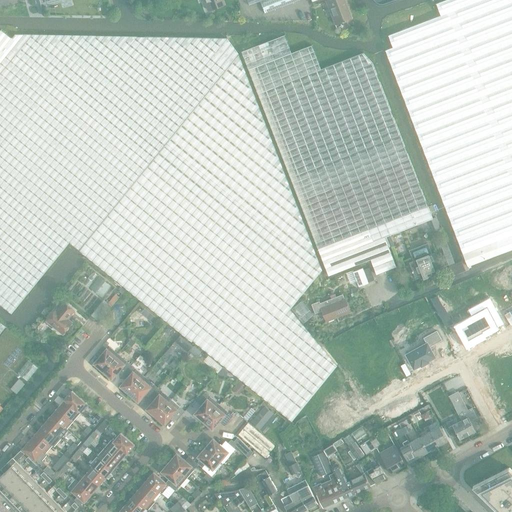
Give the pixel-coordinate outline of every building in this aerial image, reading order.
[(203,0),(207,10),(223,4),(221,0),(203,0)] [(260,1),(264,13),(297,0),(246,0),(248,5),(260,1)] [(350,18),(343,0),(325,0),(334,24),(350,18)] [(511,0),(447,0),(436,5),(440,17),(388,37),(393,49),(385,52),(392,70),(404,99),(443,204),(458,243),(511,221),(511,0)] [(0,51),(11,38),(1,30),(0,31),(0,51)] [(0,304),(11,313),(69,242),(88,257),(126,288),(140,299),(246,385),(291,422),(337,366),(320,345),(290,309),(322,270),(246,75),(238,55),(227,39),(14,35),(13,36),(11,38),(0,51),(0,304)] [(344,61),(324,68),(321,69),(311,46),(291,53),(284,35),(241,52),(318,249),(369,229),(374,242),(385,238),(433,219),(405,145),(372,57),(363,53),(344,61)] [(467,267),(511,249),(511,221),(458,243),(467,267)] [(396,267),(385,238),(374,242),(369,229),(318,249),(328,276),(370,260),(376,275),(396,267)] [(414,260),(409,262),(410,265),(411,267),(415,279),(420,277),(421,279),(430,276),(429,275),(437,272),(436,270),(441,268),(439,263),(436,253),(430,255),(428,249),(427,245),(411,251),(412,255),(413,257),(414,260)] [(452,256),(446,258),(449,265),(455,263),(452,256)] [(352,271),(346,273),(349,280),(352,281),(356,279),(356,281),(359,287),(368,283),(368,282),(363,270),(362,268),(353,272),(352,271)] [(94,272),(89,279),(92,281),(97,275),(94,272)] [(99,276),(90,288),(102,298),(112,286),(99,276)] [(99,321),(112,306),(119,297),(115,294),(107,303),(103,300),(91,315),(99,321)] [(350,312),(345,299),(344,299),(342,294),(320,303),(319,301),(311,304),(315,314),(322,310),(326,321),(350,312)] [(442,319),(448,316),(444,308),(438,296),(431,300),(442,319)] [(302,301),(292,309),(304,324),(314,316),(302,301)] [(481,307),(484,314),(466,323),(465,323),(463,325),(460,327),(468,343),(480,337),(479,335),(493,328),(488,318),(494,315),(488,303),(481,307)] [(74,311),(65,304),(58,311),(57,310),(46,322),(48,323),(47,326),(51,329),(53,328),(62,335),(72,323),(67,319),(74,311)] [(151,313),(147,318),(153,323),(157,318),(151,313)] [(411,352),(407,354),(414,368),(418,366),(421,364),(422,366),(429,362),(428,360),(435,357),(430,347),(442,340),(437,330),(424,338),(426,343),(411,352)] [(180,335),(174,343),(178,346),(184,338),(180,335)] [(101,356),(94,364),(103,371),(118,354),(105,343),(96,352),(101,356)] [(171,346),(165,354),(167,356),(173,350),(172,348),(172,347),(171,346)] [(190,351),(197,357),(201,352),(194,346),(190,351)] [(113,380),(119,372),(123,375),(131,365),(118,354),(103,371),(113,380)] [(209,355),(204,361),(218,373),(222,367),(209,355)] [(28,359),(17,372),(27,381),(38,367),(28,359)] [(174,360),(170,365),(174,368),(178,364),(174,360)] [(120,386),(121,387),(129,394),(144,377),(131,365),(123,375),(127,378),(120,386)] [(139,403),(146,395),(149,398),(157,388),(144,377),(129,394),(139,403)] [(19,379),(11,389),(16,394),(25,384),(19,379)] [(246,387),(239,382),(233,389),(239,395),(246,387)] [(153,401),(146,409),(156,417),(171,400),(157,388),(149,398),(153,401)] [(80,413),(80,414),(88,405),(71,391),(64,400),(80,413)] [(452,420),(445,424),(453,438),(457,436),(460,440),(475,431),(476,430),(474,424),(472,425),(470,422),(476,419),(471,409),(467,411),(458,392),(449,396),(461,421),(454,424),(452,420)] [(202,407),(195,414),(204,422),(219,404),(205,393),(196,402),(202,407)] [(64,400),(57,408),(73,421),(80,413),(64,400)] [(176,421),(185,412),(171,400),(156,417),(164,424),(171,417),(176,421)] [(204,422),(212,429),(219,422),(224,426),(233,417),(219,404),(204,422)] [(265,407),(253,421),(261,428),(273,414),(265,407)] [(66,430),(70,424),(73,421),(57,408),(50,416),(63,428),(66,430)] [(95,426),(103,418),(98,414),(90,422),(95,426)] [(61,430),(63,428),(50,416),(43,425),(56,436),(61,430)] [(105,420),(97,428),(102,432),(109,424),(105,420)] [(265,458),(275,447),(248,423),(237,435),(265,458)] [(52,446),(53,447),(60,439),(56,436),(43,425),(36,433),(52,446)] [(92,429),(88,426),(84,431),(88,434),(92,429)] [(410,430),(407,426),(401,429),(404,434),(410,430)] [(447,442),(439,426),(430,431),(438,447),(447,442)] [(361,427),(352,433),(358,442),(367,436),(361,427)] [(392,434),(395,439),(404,434),(401,429),(392,434)] [(94,431),(90,436),(94,439),(98,434),(94,431)] [(430,431),(419,437),(428,452),(438,447),(430,431)] [(36,433),(29,441),(45,454),(52,446),(36,433)] [(135,445),(121,433),(120,433),(113,441),(127,454),(135,445)] [(349,434),(344,438),(349,446),(355,442),(349,434)] [(231,439),(228,443),(229,445),(234,448),(236,446),(248,458),(253,452),(238,437),(234,441),(231,439)] [(419,437),(409,443),(417,458),(428,452),(419,437)] [(341,439),(333,444),(335,448),(343,442),(341,439)] [(127,454),(113,441),(111,440),(104,448),(120,462),(127,454)] [(228,443),(225,441),(221,447),(213,440),(206,449),(220,461),(223,464),(235,450),(234,448),(229,445),(228,443)] [(404,446),(400,448),(408,463),(417,458),(409,443),(407,440),(402,443),(404,446)] [(22,449),(35,461),(41,466),(44,463),(42,461),(46,455),(45,454),(29,441),(22,449)] [(375,450),(369,441),(359,447),(366,456),(375,450)] [(78,445),(74,442),(70,447),(73,450),(78,445)] [(364,455),(355,442),(349,446),(348,446),(351,450),(356,458),(358,460),(364,455)] [(88,446),(84,443),(76,452),(80,456),(88,446)] [(333,444),(324,450),(327,457),(331,455),(337,451),(335,448),(333,444)] [(405,464),(394,445),(379,454),(390,473),(405,464)] [(320,446),(310,450),(321,476),(332,471),(320,446)] [(104,448),(97,456),(113,470),(120,462),(104,448)] [(198,457),(206,464),(202,469),(212,477),(216,472),(213,469),(220,461),(206,449),(198,457)] [(351,450),(348,452),(354,460),(356,458),(351,450)] [(64,511),(16,462),(24,454),(20,451),(1,469),(5,473),(0,477),(0,490),(21,511),(64,511)] [(291,452),(284,455),(290,465),(296,462),(291,452)] [(188,457),(184,461),(177,455),(169,463),(187,478),(198,465),(188,457)] [(91,464),(93,466),(92,467),(105,478),(113,470),(97,456),(91,464)] [(59,467),(64,462),(60,458),(56,464),(59,467)] [(170,479),(166,483),(169,486),(175,492),(187,478),(169,463),(162,472),(170,479)] [(371,487),(370,486),(376,483),(369,474),(366,471),(360,463),(355,466),(362,475),(351,480),(357,493),(371,487)] [(65,472),(70,467),(66,464),(62,469),(65,472)] [(357,493),(351,480),(350,477),(346,479),(339,465),(332,468),(334,473),(347,498),(357,493)] [(372,467),(366,471),(369,474),(376,483),(387,478),(379,465),(373,469),(372,467)] [(48,466),(44,470),(52,478),(56,473),(48,466)] [(92,467),(85,475),(98,486),(105,478),(92,467)] [(249,482),(255,478),(249,468),(229,481),(249,482)] [(268,496),(277,491),(265,471),(256,476),(267,494),(268,496)] [(480,491),(479,491),(500,511),(502,511),(504,511),(505,511),(511,511),(511,471),(508,475),(504,471),(480,483),(484,487),(480,491)] [(166,483),(153,473),(146,481),(161,494),(169,486),(166,483)] [(334,473),(329,476),(331,480),(321,484),(320,483),(312,487),(323,508),(347,498),(334,473)] [(85,475),(78,483),(92,494),(98,486),(85,475)] [(317,504),(305,479),(294,485),(307,509),(317,504)] [(83,502),(84,503),(92,494),(78,483),(74,480),(67,488),(77,497),(79,498),(83,502)] [(146,481),(139,489),(154,503),(161,494),(146,481)] [(286,490),(287,491),(288,492),(298,511),(302,511),(307,509),(294,485),(286,490)] [(145,509),(147,511),(154,503),(139,489),(132,498),(145,509)] [(245,501),(249,507),(257,503),(249,489),(239,491),(245,501)] [(218,499),(224,506),(223,507),(226,511),(241,511),(237,506),(245,501),(239,491),(214,494),(218,499)] [(281,499),(288,511),(298,511),(288,492),(284,494),(285,497),(281,499)] [(214,494),(208,499),(212,504),(218,499),(214,494)] [(278,511),(276,508),(273,505),(268,496),(267,494),(263,496),(269,506),(262,508),(264,511),(278,511)] [(77,497),(75,500),(80,505),(83,502),(79,498),(77,497)] [(132,498),(125,506),(132,511),(142,511),(145,509),(132,498)] [(179,501),(174,506),(177,510),(182,506),(182,505),(179,501)]
